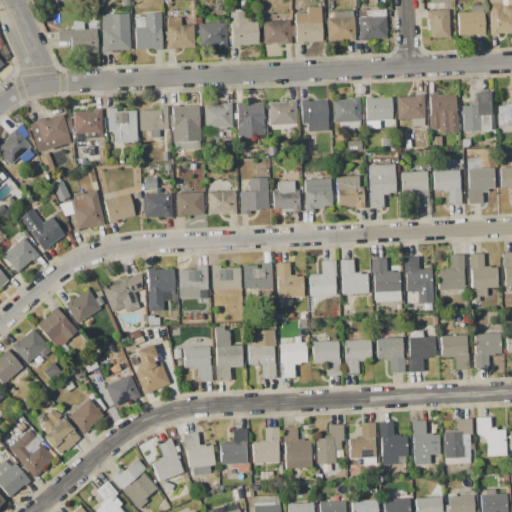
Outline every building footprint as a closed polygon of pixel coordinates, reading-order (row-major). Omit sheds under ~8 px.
[(489,36),(488,0),(511,0),(511,33),(497,34),(498,35),(489,36)] [(483,4),(484,36),(476,36),(476,34),(458,35),(457,13),(470,12),(470,5),(483,4)] [(320,7),(321,41),(303,42),(303,43),(296,43),(294,14),(307,13),(307,8),(320,7)] [(360,40),(359,10),(386,9),(387,37),(369,38),(369,40),(360,40)] [(232,46),(230,12),(233,12),(233,10),(240,10),(240,11),(244,11),(244,18),(247,18),(247,22),(257,22),(258,44),(239,45),(239,46),(232,46)] [(426,11),(448,10),(449,38),(431,39),(431,30),(429,30),(428,19),(426,19),(426,11)] [(355,40),(347,41),(347,40),(327,41),(326,18),(333,18),(333,12),(352,11),(352,17),(354,17),(355,40)] [(101,14),(128,13),(129,50),(111,50),(111,52),(103,52),(103,51),(102,51),(101,14)] [(160,13),(161,39),(162,50),(154,50),(154,49),(135,49),(134,27),(144,27),(144,14),(160,13)] [(193,47),(175,48),(175,49),(167,50),(166,41),(164,41),(163,31),(166,31),(166,25),(166,18),(180,17),(180,25),(193,25),(193,47)] [(57,30),(74,30),(73,22),(83,21),(83,29),(96,29),(97,52),(71,53),(70,40),(58,40),(57,30)] [(262,22),(289,21),(289,26),(294,26),(294,36),(290,36),(290,44),(281,44),(281,43),(263,43),(262,22)] [(198,24),(225,23),(226,47),(199,48),(198,24)] [(511,125),(496,126),(496,122),(498,122),(497,106),(503,105),(503,104),(509,103),(508,91),(511,90),(511,125)] [(462,131),(462,106),(468,106),(468,101),(472,101),(472,92),(488,92),(490,130),(462,131)] [(428,94),(436,94),(436,95),(455,95),(455,115),(457,115),(457,133),(450,133),(449,131),(446,131),(446,121),(440,121),(440,128),(429,129),(428,94)] [(423,95),(424,125),(411,126),(411,119),(397,120),(396,97),(414,97),(414,95),(423,95)] [(364,97),(371,97),(372,98),(391,98),(392,120),(379,120),(379,122),(385,122),(385,126),(379,127),(380,128),(365,128),(364,97)] [(358,98),(360,127),(339,128),(339,122),(333,122),(332,100),(350,99),(350,98),(358,98)] [(300,100),(307,99),(307,101),(327,100),(328,130),(307,131),(307,123),(301,124),(300,100)] [(295,100),(296,124),(268,125),(267,103),(286,102),(286,100),(295,100)] [(236,102),(244,102),(244,104),(262,103),(263,125),(264,125),(264,135),(251,136),(251,137),(237,138),(236,102)] [(231,103),(232,127),(208,128),(208,126),(204,126),(203,105),(222,105),(222,103),(231,103)] [(172,106),(179,105),(179,107),(198,106),(198,128),(200,128),(200,141),(199,141),(199,148),(177,149),(177,142),(173,142),(172,127),(169,127),(169,115),(172,115),(172,106)] [(167,106),(167,115),(168,115),(169,126),(167,126),(167,129),(158,129),(158,137),(150,138),(149,130),(139,130),(139,128),(137,128),(137,121),(139,121),(138,110),(147,110),(147,111),(158,110),(157,106),(167,106)] [(107,108),(115,108),(115,111),(135,111),(136,142),(113,143),(113,132),(107,132),(107,108)] [(101,109),(102,133),(94,133),(74,133),(73,112),(91,111),(91,109),(101,109)] [(62,114),(70,142),(38,152),(29,123),(35,122),(35,120),(43,118),(44,119),(62,114)] [(9,165),(0,154),(0,143),(10,135),(9,134),(14,129),(30,147),(26,151),(30,155),(22,162),(18,157),(9,165)] [(430,137),(441,137),(442,145),(431,146),(430,137)] [(380,139),(389,138),(389,146),(381,147),(380,139)] [(461,139),(469,139),(469,145),(467,145),(467,147),(461,147),(461,139)] [(396,141),(406,140),(406,148),(397,148),(396,141)] [(344,141),(360,141),(360,150),(344,150),(344,141)] [(276,155),(268,155),(268,146),(275,146),(276,155)] [(47,152),(54,169),(45,173),(38,155),(47,152)] [(467,161),(476,161),(476,169),(493,168),(494,202),(468,203),(467,161)] [(394,164),(395,193),(389,193),(389,194),(382,195),(382,208),(368,208),(367,193),(369,193),(368,165),(394,164)] [(511,167),(511,188),(500,189),(499,168),(511,167)] [(432,171),(458,170),(459,188),(460,188),(460,204),(447,205),(446,192),(442,192),(442,190),(433,191),(432,171)] [(400,172),(426,171),(426,190),(428,190),(428,205),(401,206),(400,172)] [(335,176),(358,176),(358,187),(363,187),(364,208),(355,208),(355,207),(345,207),(345,205),(337,205),(335,176)] [(144,178),(155,177),(155,188),(144,189),(144,178)] [(266,178),(268,210),(248,210),(249,214),(240,215),(239,191),(249,191),(248,178),(266,178)] [(302,179),(330,178),(330,188),(331,188),(332,206),(323,206),(323,208),(313,209),(313,211),(304,211),(304,198),(303,198),(302,179)] [(61,181),(69,197),(59,202),(51,186),(61,181)] [(273,208),(272,190),(277,190),(277,181),(293,181),(294,190),(298,189),(299,211),(291,211),(291,210),(281,210),(281,208),(273,208)] [(76,229),(70,200),(73,199),(72,194),(82,192),(82,193),(96,190),(103,224),(86,228),(85,227),(76,229)] [(235,191),(236,215),(227,215),(227,214),(208,214),(207,192),(235,191)] [(202,192),(203,215),(185,215),(185,217),(176,217),(175,193),(202,192)] [(103,200),(128,194),(134,216),(120,219),(120,221),(109,223),(103,200)] [(142,195),(171,194),(171,216),(143,217),(142,195)] [(50,216),(64,234),(48,246),(49,247),(43,252),(37,244),(38,243),(30,232),(50,216)] [(23,237),(39,255),(32,261),(30,260),(16,272),(2,255),(23,237)] [(511,286),(504,287),(502,253),(511,252),(511,286)] [(463,254),(463,271),(462,271),(463,289),(437,290),(437,270),(443,270),(443,269),(449,268),(449,255),(463,254)] [(468,254),(483,254),(483,266),(496,266),(497,287),(486,288),(486,295),(478,296),(479,301),(473,302),(472,289),(471,289),(470,270),(469,270),(468,254)] [(403,257),(417,257),(418,270),(431,269),(432,303),(417,303),(417,291),(406,292),(405,273),(403,273),(403,257)] [(371,259),(385,258),(386,271),(392,270),(392,272),(399,272),(400,300),(373,301),(371,259)] [(335,260),(335,277),(334,277),(335,295),(309,296),(308,275),(321,274),(320,261),(335,260)] [(339,260),(353,260),(353,273),(360,272),(360,274),(366,274),(367,293),(341,294),(341,277),(340,277),(339,260)] [(275,263),(289,262),(289,275),(295,275),(295,276),(302,276),(303,296),(277,297),(277,277),(275,277),(275,263)] [(270,263),(271,288),(243,289),(242,265),(256,265),(256,268),(261,268),(261,263),(270,263)] [(210,266),(219,265),(219,268),(238,268),(239,288),(211,289),(210,266)] [(206,266),(207,298),(191,299),(191,290),(178,291),(178,270),(197,270),(197,266),(206,266)] [(146,269),(154,268),(154,270),(173,269),(174,291),(169,291),(169,300),(162,301),(163,311),(148,311),(146,269)] [(0,270),(8,280),(0,286),(0,270)] [(102,287),(119,281),(119,279),(127,276),(127,277),(140,273),(140,274),(141,290),(133,293),(139,308),(126,313),(123,307),(111,312),(102,287)] [(87,290),(99,308),(76,323),(64,305),(87,290)] [(99,296),(103,302),(98,305),(94,299),(99,296)] [(55,307),(77,332),(67,341),(71,346),(68,349),(62,355),(36,325),(51,313),(50,311),(55,307)] [(146,315),(154,315),(154,317),(158,317),(158,324),(146,325),(146,315)] [(214,327),(223,326),(224,330),(226,330),(228,333),(229,345),(240,345),(241,367),(229,367),(229,380),(216,380),(214,327)] [(32,328),(51,350),(42,358),(37,354),(25,364),(9,347),(17,340),(18,341),(32,328)] [(275,378),(261,379),(261,368),(254,368),(254,365),(248,365),(247,345),(252,344),(252,330),(273,330),(274,346),(273,346),(273,358),(274,358),(275,378)] [(434,336),(434,357),(422,358),(422,371),(408,372),(407,337),(408,337),(408,331),(422,330),(422,336),(434,336)] [(473,335),(500,334),(500,356),(487,356),(488,368),(474,369),(473,335)] [(440,336),(465,335),(466,353),(467,353),(468,369),(454,369),(453,357),(440,357),(440,336)] [(375,339),(401,338),(402,356),(403,356),(404,372),(389,373),(389,360),(383,360),(383,359),(376,359),(375,339)] [(369,339),(370,359),(364,360),(364,361),(357,361),(358,374),(345,375),(345,366),(344,366),(343,340),(369,339)] [(211,381),(197,381),(196,369),(190,370),(189,368),(184,368),(183,347),(190,347),(190,340),(201,340),(202,347),(208,346),(209,365),(210,365),(211,381)] [(311,341),(337,340),(338,359),(339,359),(340,375),(325,375),(325,363),(312,363),(311,341)] [(305,342),(305,362),(300,362),(300,364),(293,364),(294,377),(280,378),(279,343),(305,342)] [(144,395),(129,360),(137,356),(135,351),(151,344),(156,357),(152,358),(154,364),(160,362),(170,384),(162,388),(161,387),(151,391),(151,392),(144,395)] [(0,382),(0,355),(2,354),(1,353),(6,349),(22,367),(2,385),(0,382)] [(52,363),(57,369),(46,378),(41,372),(52,363)] [(105,386),(129,375),(138,395),(114,406),(113,404),(107,407),(103,399),(109,396),(105,386)] [(88,399),(103,416),(88,428),(89,429),(83,435),(73,424),(74,423),(68,416),(88,399)] [(52,409),(60,419),(52,426),(44,416),(52,409)] [(505,456),(486,456),(486,443),(478,443),(478,434),(475,434),(475,418),(489,417),(490,428),(496,427),(496,430),(504,429),(505,456)] [(43,436),(64,418),(73,429),(72,430),(79,439),(65,450),(64,449),(58,454),(53,448),(52,448),(44,439),(45,439),(43,436)] [(471,418),(471,434),(469,434),(469,444),(474,443),(474,449),(469,449),(470,458),(468,458),(469,465),(444,466),(443,432),(444,432),(444,430),(456,430),(456,419),(471,418)] [(410,421),(424,420),(425,433),(431,433),(431,435),(438,434),(439,455),(429,455),(429,464),(413,464),(412,437),(411,437),(410,421)] [(20,433),(15,428),(23,422),(27,427),(20,433)] [(378,422),(392,422),(393,435),(399,435),(399,436),(406,436),(406,457),(404,457),(405,464),(381,465),(381,452),(379,452),(378,422)] [(374,423),(375,442),(374,442),(374,457),(349,458),(348,439),(354,438),(354,437),(360,437),(360,423),(374,423)] [(342,424),(343,441),(340,441),(341,450),(334,450),(335,463),(316,464),(315,438),(323,438),(323,436),(329,435),(328,425),(342,424)] [(311,467),(285,468),(284,443),(282,443),(281,427),(296,426),(296,439),(303,439),(303,440),(310,440),(311,467)] [(278,427),(278,435),(279,435),(280,443),(277,443),(278,462),(252,463),(251,443),(258,442),(258,441),(264,441),(263,428),(278,427)] [(246,429),(246,445),(245,445),(246,463),(220,464),(219,443),(232,442),(231,429),(246,429)] [(8,448),(28,430),(35,437),(34,438),(39,443),(40,442),(54,458),(39,471),(39,472),(34,477),(8,448)] [(183,434),(197,432),(198,445),(204,444),(205,446),(211,445),(214,465),(209,466),(210,474),(189,477),(186,450),(185,450),(183,434)] [(158,481),(151,463),(157,460),(156,459),(162,457),(157,445),(170,439),(174,447),(177,446),(180,451),(176,453),(177,455),(178,454),(180,459),(178,460),(182,471),(158,481)] [(136,510),(110,477),(121,468),(123,470),(137,459),(145,469),(142,471),(157,489),(145,498),(147,501),(136,510)] [(0,487),(0,463),(4,460),(9,467),(14,463),(29,481),(24,486),(23,485),(8,497),(0,487)] [(106,481),(117,494),(114,496),(129,511),(95,511),(101,505),(99,504),(104,500),(95,490),(106,481)] [(163,481),(173,485),(170,495),(163,492),(164,489),(160,488),(163,481)] [(479,511),(480,511),(479,495),(482,495),(481,490),(494,489),(494,494),(506,493),(506,511),(479,511)] [(253,511),(252,497),(278,495),(278,504),(279,504),(279,511),(253,511)] [(447,511),(446,496),(474,495),(474,511),(447,511)] [(440,497),(440,511),(415,511),(414,498),(440,497)] [(382,511),(382,499),(408,498),(408,511),(382,511)] [(350,511),(350,501),(376,500),(376,511),(350,511)] [(345,511),(318,511),(318,502),(345,501),(345,511)] [(284,511),(284,504),(312,503),(312,511),(284,511)]
